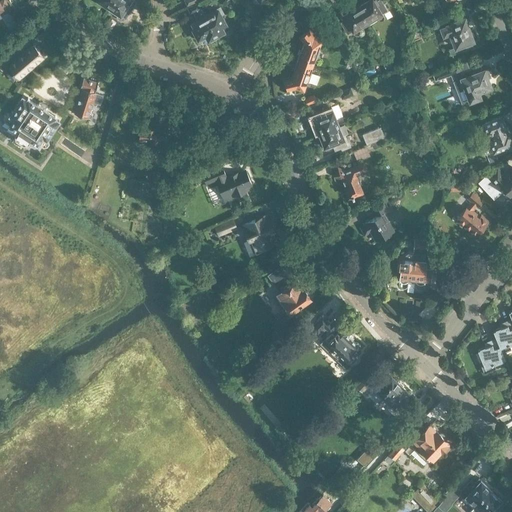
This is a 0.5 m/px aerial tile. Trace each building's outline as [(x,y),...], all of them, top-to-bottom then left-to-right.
[(0,12),(8,8),(4,0),(1,0),(0,1),(0,12)] [(113,0),(109,7),(120,15),(121,14),(123,15),(123,16),(124,16),(125,16),(126,15),(127,15),(127,14),(128,14),(128,13),(128,12),(128,11),(127,11),(127,10),(126,9),(125,8),(129,0),(113,0)] [(367,0),(357,6),(367,22),(375,17),(377,19),(378,20),(379,21),(380,21),(381,21),(382,21),(383,21),(383,20),(384,20),(384,19),(384,17),(384,16),(382,13),(387,10),(383,3),(386,1),(385,0),(367,0)] [(197,2),(188,5),(190,11),(193,11),(197,20),(192,23),(195,28),(192,29),(198,39),(205,34),(208,39),(216,35),(205,16),(197,2)] [(217,9),(205,16),(216,35),(230,27),(227,22),(225,23),(220,15),(223,13),(219,6),(217,8),(217,9)] [(367,22),(357,6),(345,13),(343,9),(337,12),(342,20),(340,22),(347,34),(352,31),(354,34),(355,35),(356,35),(357,35),(358,35),(359,35),(360,34),(361,33),(361,32),(361,31),(361,30),(359,27),(367,22)] [(447,17),(436,22),(438,28),(442,26),(444,32),(449,30),(455,46),(449,49),(451,54),(465,48),(463,43),(473,40),(465,18),(450,23),(447,17)] [(422,25),(413,29),(415,34),(424,31),(422,25)] [(316,37),(313,36),(308,29),(299,35),(304,42),(301,50),(300,50),(296,59),(312,64),(321,38),(323,37),(322,34),(319,33),(317,34),(316,37)] [(333,45),(339,42),(337,40),(333,31),(327,34),(332,43),(333,45)] [(33,44),(7,66),(12,72),(8,75),(13,81),(17,78),(18,79),(44,57),(33,44)] [(303,91),(312,64),(296,59),(293,68),(294,68),(291,77),(284,78),(286,89),(294,88),(303,91)] [(462,78),(460,71),(469,68),(467,61),(433,74),(435,79),(448,75),(451,74),(456,89),(459,89),(462,97),(460,98),(462,104),(480,97),(478,91),(490,87),(487,78),(490,77),(487,69),(462,78)] [(98,82),(83,77),(80,87),(82,88),(74,113),(79,114),(79,116),(83,117),(83,116),(89,117),(94,101),(97,102),(99,102),(101,100),(101,98),(101,96),(99,95),(96,94),(96,92),(95,91),(98,82)] [(342,98),(358,92),(355,86),(340,92),(342,98)] [(316,101),(314,94),(305,98),(307,104),(316,101)] [(23,97),(22,96),(10,114),(9,114),(6,115),(4,117),(5,121),(10,124),(9,126),(16,130),(14,133),(16,138),(23,143),(29,142),(31,139),(44,146),(47,146),(49,143),(48,139),(47,139),(58,121),(59,122),(60,121),(59,120),(55,118),(55,117),(56,117),(56,116),(55,115),(55,116),(46,110),(47,108),(46,107),(45,107),(47,104),(42,101),(40,104),(40,103),(39,103),(38,104),(29,98),(28,97),(27,98),(27,99),(23,97)] [(320,134),(338,126),(338,125),(344,122),(340,110),(333,113),(331,107),(312,115),(320,134)] [(166,121),(168,109),(157,108),(155,120),(151,120),(150,126),(141,125),(139,139),(149,140),(149,143),(159,144),(159,141),(160,141),(159,146),(167,147),(169,136),(164,136),(165,127),(168,128),(169,122),(166,121)] [(504,126),(501,116),(480,123),(487,142),(479,145),(482,154),(485,153),(490,166),(498,162),(493,150),(511,143),(508,134),(508,133),(505,125),(504,126)] [(344,124),(320,134),(326,150),(340,145),(341,149),(349,146),(344,134),(347,132),(344,124)] [(189,127),(181,126),(180,133),(188,134),(189,127)] [(381,127),(362,134),(366,145),(385,137),(381,127)] [(366,145),(353,151),(357,161),(370,155),(366,145)] [(354,174),(366,169),(363,163),(344,171),(338,168),(334,176),(341,179),(349,199),(362,193),(354,174)] [(511,192),(511,166),(503,174),(497,168),(489,176),(488,174),(480,181),(496,199),(504,191),(501,188),(503,187),(509,194),(511,192)] [(222,167),(203,175),(208,186),(218,182),(224,195),(234,191),(236,197),(247,193),(244,187),(251,184),(250,182),(252,181),(248,171),(246,172),(245,170),(237,174),(237,173),(229,176),(229,177),(226,178),(222,167)] [(477,206),(482,200),(467,187),(463,193),(468,197),(467,198),(471,201),(466,208),(465,207),(456,219),(475,235),(487,220),(480,214),(479,216),(471,209),(475,204),(477,206)] [(390,196),(384,199),(388,206),(393,203),(390,196)] [(391,233),(391,231),(392,230),(387,220),(389,219),(385,211),(386,211),(382,204),(373,209),(376,216),(364,222),(364,224),(360,227),(364,234),(370,231),(375,239),(384,235),(385,236),(387,237),(388,237),(389,237),(390,236),(391,235),(391,234),(391,233)] [(266,215),(243,224),(250,239),(254,237),(256,241),(255,241),(256,243),(257,242),(260,251),(269,248),(267,243),(276,239),(274,234),(275,234),(267,215),(266,215)] [(233,220),(216,227),(217,229),(219,234),(230,229),(236,227),(233,220)] [(427,254),(428,238),(414,237),(413,245),(409,244),(408,251),(397,258),(396,267),(400,267),(399,279),(424,282),(424,279),(429,279),(431,267),(425,267),(425,260),(422,260),(422,254),(427,254)] [(281,264),(267,274),(280,292),(276,295),(283,305),(282,305),(282,307),(286,312),(287,313),(288,312),(291,310),(294,312),(298,311),(299,308),(298,305),(310,297),(297,280),(292,283),(288,278),(290,277),(281,264)] [(296,326),(305,337),(316,327),(307,317),(296,326)] [(511,320),(511,318),(505,321),(507,325),(493,331),(495,337),(502,352),(510,348),(508,344),(511,342),(511,320)] [(358,359),(357,357),(354,354),(357,352),(361,349),(361,348),(361,345),(357,342),(355,343),(346,334),(348,332),(334,319),(325,328),(330,333),(325,338),(334,347),(330,351),(338,359),(342,355),(351,363),(353,364),(354,364),(355,364),(356,363),(357,363),(357,362),(358,361),(358,360),(358,359)] [(293,340),(300,333),(296,327),(288,333),(293,340)] [(484,373),(486,372),(494,369),(493,364),(504,359),(502,352),(495,337),(489,340),(491,345),(477,350),(482,363),(480,364),(484,373)] [(252,362),(255,360),(260,355),(256,351),(254,351),(250,355),(250,356),(249,358),(248,358),(249,360),(252,362)] [(261,369),(269,362),(263,355),(256,362),(261,369)] [(386,382),(382,378),(370,391),(379,400),(384,395),(389,400),(384,405),(394,414),(406,401),(403,397),(408,392),(391,376),(386,382)] [(359,386),(364,391),(372,383),(367,378),(359,386)] [(344,401),(352,394),(348,390),(340,397),(344,401)] [(433,458),(449,442),(430,424),(405,450),(410,454),(414,449),(427,461),(431,456),(433,458)] [(395,459),(404,449),(403,447),(398,443),(389,453),(384,458),(389,462),(390,463),(395,459)] [(370,455),(363,448),(349,466),(356,474),(370,455)] [(501,498),(479,478),(475,482),(471,479),(461,490),(459,493),(463,497),(459,501),(463,505),(470,511),(483,511),(484,511),(493,511),(495,510),(494,508),(493,506),(501,498)] [(440,501),(424,485),(421,488),(421,487),(420,488),(417,492),(429,504),(426,507),(429,511),(440,501)] [(322,511),(331,502),(322,494),(311,506),(307,501),(296,511),(322,511)] [(447,495),(440,502),(438,505),(443,510),(445,511),(450,506),(450,505),(454,501),(447,495)]
